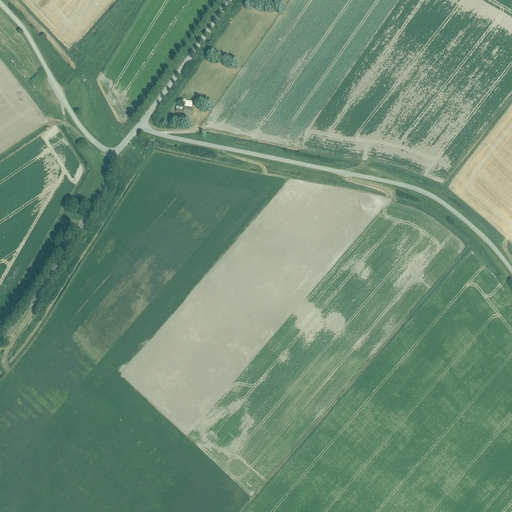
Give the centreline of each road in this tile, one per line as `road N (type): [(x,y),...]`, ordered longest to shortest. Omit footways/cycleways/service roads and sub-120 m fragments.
road 1 (unclassified): [(511,272),(444,204),(414,189),(140,125)]
road 2 (unclassified): [(0,343),(100,196),(113,154)]
road 3 (tertiary): [(113,154),(83,132),(0,3)]
road 4 (tertiary): [(140,125),(230,0)]
